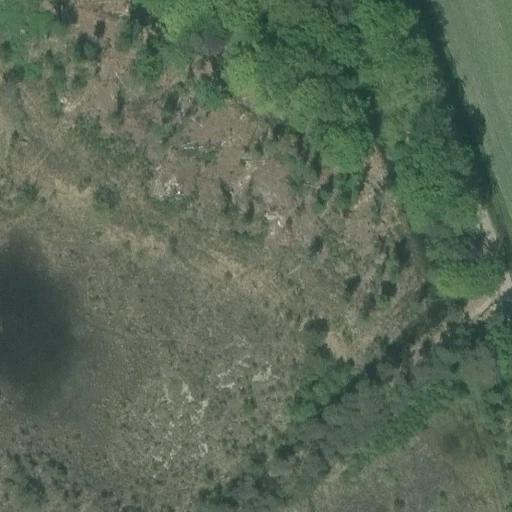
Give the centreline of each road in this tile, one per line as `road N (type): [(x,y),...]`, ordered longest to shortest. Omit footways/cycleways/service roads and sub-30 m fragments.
road 1 (track): [(242,511),(497,290)]
road 2 (track): [(391,0),(497,290)]
